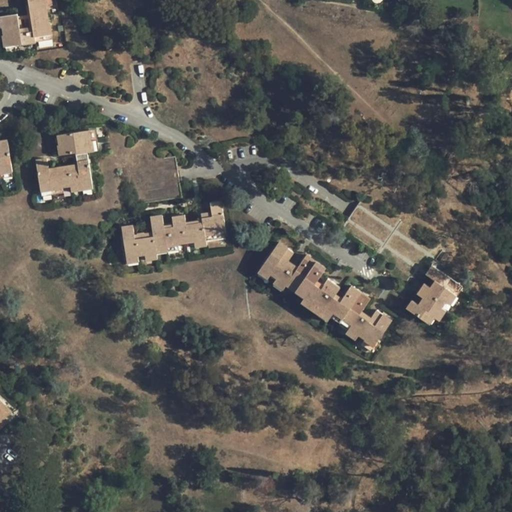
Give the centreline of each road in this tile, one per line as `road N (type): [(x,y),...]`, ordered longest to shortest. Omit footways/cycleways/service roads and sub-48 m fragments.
road 1 (residential): [(17,74),(55,94),(172,128),(249,195),(374,268)]
road 2 (unknown): [(226,175),(287,165),(358,213)]
